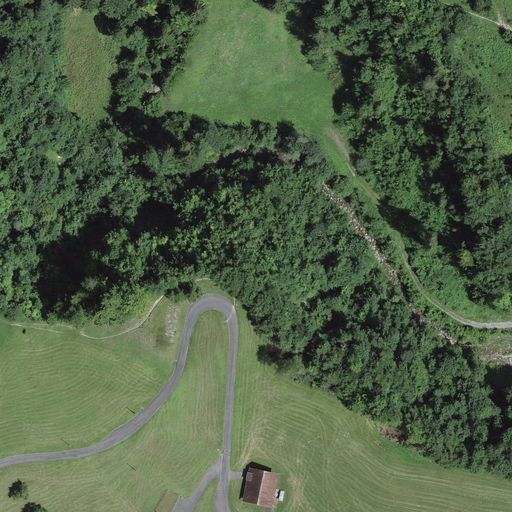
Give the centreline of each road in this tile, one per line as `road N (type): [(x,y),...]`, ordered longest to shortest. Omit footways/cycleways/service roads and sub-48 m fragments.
road 1 (unclassified): [(225,511),(233,327),(228,308),(216,301),(195,309),(176,377),(125,433),(83,452),(0,464)]
road 2 (track): [(511,326),(464,321),(429,296),(380,203),(332,138)]
